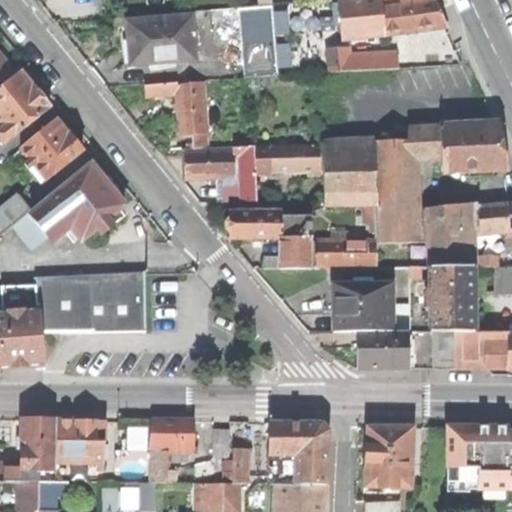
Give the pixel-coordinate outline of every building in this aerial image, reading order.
[(379,0),(372,0),(339,3),(342,41),(447,28),(440,13),(433,0),(432,0),(401,4),(380,7),(379,0)] [(240,8),(245,78),(277,76),(272,6),(240,8)] [(129,43),(131,65),(195,60),(191,18),(128,23),(129,43)] [(326,45),(329,74),(350,72),(349,57),(348,44),(326,45)] [(396,53),(349,57),(350,72),(397,68),(396,53)] [(0,55),(0,88),(13,78),(1,63),(4,61),(0,55)] [(16,75),(4,61),(1,63),(13,78),(16,75)] [(20,72),(16,75),(13,78),(0,88),(0,122),(4,127),(0,130),(0,139),(4,144),(50,106),(42,96),(34,85),(32,86),(20,72)] [(164,96),(178,95),(177,86),(177,84),(163,85),(164,96)] [(147,97),(164,96),(163,85),(146,86),(147,97)] [(203,85),(177,86),(178,95),(179,115),(181,136),(194,135),(207,134),(203,85)] [(69,134),(56,119),(21,148),(32,160),(47,179),(83,149),(76,141),(70,133),(69,134)] [(496,125),(440,129),(440,159),(442,172),(504,169),(500,147),(496,125)] [(408,129),(409,142),(409,160),(440,159),(440,129),(408,129)] [(208,148),(207,134),(194,135),(194,144),(195,149),(208,148)] [(409,142),(323,144),(324,207),(364,206),(375,206),(376,222),(376,241),(376,245),(411,244),(410,210),(409,160),(409,142)] [(26,164),(32,160),(21,148),(10,157),(20,170),(26,164)] [(257,202),(256,174),(255,149),(241,150),(242,156),(242,187),(243,202),(257,202)] [(266,172),(272,172),(272,150),(255,149),(256,174),(266,174),(266,172)] [(272,150),(272,172),(293,171),(318,171),(317,149),(272,150)] [(234,156),(234,150),(185,152),(186,165),(186,180),(235,178),(234,156)] [(41,183),(47,179),(32,160),(26,164),(41,183)] [(92,164),(49,200),(72,228),(82,240),(97,228),(103,235),(125,216),(119,210),(125,205),(116,193),(118,191),(118,187),(114,183),(111,178),(106,177),(104,179),(92,164)] [(218,202),(243,202),(242,187),(218,188),(218,202)] [(0,235),(11,226),(29,212),(31,210),(18,194),(0,209),(0,235)] [(54,242),(72,228),(49,200),(31,215),(48,235),(52,240),(54,242)] [(427,244),(428,269),(431,269),(466,269),(464,222),(478,222),(478,209),(478,204),(426,210),(427,244)] [(511,205),(478,209),(478,222),(480,236),(511,232),(511,205)] [(365,222),(376,222),(375,206),(364,206),(365,222)] [(426,210),(410,210),(411,244),(427,244),(426,210)] [(31,250),(48,235),(31,215),(29,212),(11,226),(31,250)] [(280,212),(231,212),(231,223),(231,238),(252,238),(263,238),(280,238),(280,217),(280,212)] [(312,217),(280,217),(280,238),(288,239),(312,239),(312,217)] [(311,270),(312,239),(288,239),(287,261),(265,261),(265,270),(311,270)] [(318,241),(318,267),(366,267),(366,255),(366,241),(350,241),(328,241),(318,241)] [(376,241),(366,241),(366,255),(376,255),(376,245),(376,241)] [(376,267),(376,255),(366,255),(366,267),(376,267)] [(481,267),(495,267),(498,267),(497,257),(480,258),(481,267)] [(511,266),(498,267),(495,267),(495,295),(511,294),(511,266)] [(410,279),(431,279),(431,269),(428,269),(410,269),(410,279)] [(457,333),(474,333),(474,269),(466,269),(431,269),(431,279),(431,293),(431,308),(431,333),(433,333),(457,333)] [(36,279),(36,287),(39,310),(40,310),(41,331),(96,331),(132,330),(146,330),(146,299),(145,274),(36,279)] [(333,333),(357,333),(394,332),(393,285),(333,285),(333,306),(333,333)] [(2,287),(5,313),(39,310),(36,287),(2,287)] [(5,313),(0,312),(0,368),(19,367),(43,365),(43,356),(43,354),(42,333),(41,331),(40,310),(39,310),(5,313)] [(394,332),(357,333),(357,370),(376,370),(408,369),(408,332),(394,332)] [(53,333),(42,333),(43,354),(54,354),(53,333)] [(457,370),(457,333),(433,333),(433,370),(457,370)] [(507,370),(507,333),(474,333),(457,333),(457,370),(485,370),(507,370)] [(22,446),(22,465),(22,469),(57,469),(57,463),(57,420),(38,420),(22,420),(22,435),(22,446)] [(78,420),(57,420),(57,463),(91,463),(97,463),(104,463),(104,434),(96,434),(96,420),(78,420)] [(104,421),(96,420),(96,434),(104,434),(104,421)] [(150,422),(150,448),(166,448),(166,453),(188,453),(188,447),(193,447),(193,423),(172,422),(150,422)] [(277,483),(327,484),(329,431),(324,424),(298,423),(271,423),(271,475),(290,476),(290,481),(277,480),(277,483)] [(129,425),(130,447),(147,447),(147,425),(129,425)] [(496,426),(448,427),(447,483),(477,483),(477,489),(511,489),(511,431),(509,431),(496,431),(496,426)] [(389,428),(368,427),(366,487),(411,489),(413,429),(389,428)] [(231,431),(214,430),(214,456),(231,457),(231,431)] [(166,448),(150,448),(150,482),(156,482),(166,483),(166,469),(166,453),(166,448)] [(248,449),(233,448),(233,466),(233,482),(240,482),(247,482),(248,449)] [(114,457),(118,481),(133,479),(129,454),(114,457)] [(22,465),(0,464),(0,481),(17,481),(22,481),(22,469),(22,465)] [(225,482),(233,482),(233,466),(224,466),(224,482),(225,482)] [(57,469),(22,469),(22,481),(39,482),(56,482),(57,469)] [(177,469),(166,469),(166,483),(176,483),(177,469)] [(38,511),(39,511),(39,482),(22,481),(17,481),(16,511),(38,511)] [(56,494),(56,482),(39,482),(39,511),(56,511),(56,494)] [(70,482),(56,482),(56,494),(69,494),(70,482)] [(155,511),(156,482),(150,482),(140,482),(139,511),(155,511)] [(240,511),(240,482),(233,482),(225,482),(225,484),(224,511),(240,511)] [(325,511),(327,484),(277,483),(276,511),(325,511)] [(511,511),(511,489),(477,489),(477,483),(447,483),(446,511),(511,511)] [(209,511),(224,511),(225,484),(210,484),(209,511)]
